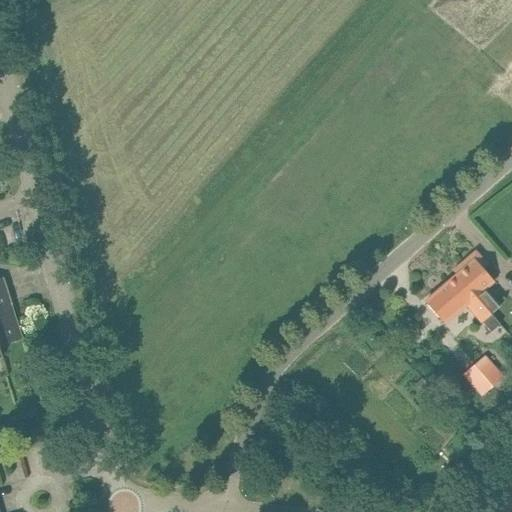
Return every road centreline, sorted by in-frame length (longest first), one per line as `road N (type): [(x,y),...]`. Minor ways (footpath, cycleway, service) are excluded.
road 1 (unclassified): [(226,507),(260,389),(279,360),(511,155)]
road 2 (residential): [(0,61),(108,433),(121,506)]
